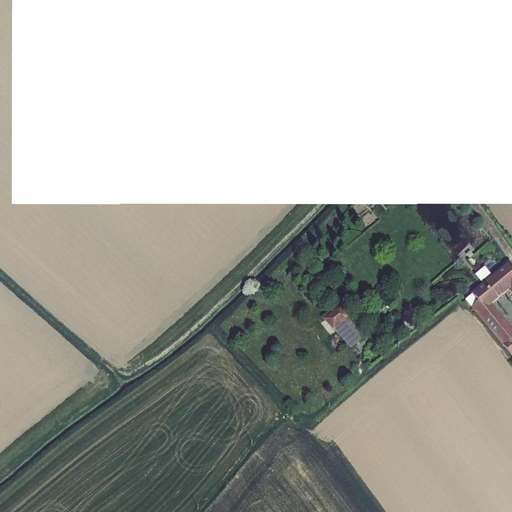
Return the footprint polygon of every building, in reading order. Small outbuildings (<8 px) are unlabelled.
[(367,225),(376,217),(359,199),(351,208),(367,225)] [(511,267),(508,262),(480,286),(492,301),(511,282),(511,267)] [(479,280),(489,274),(485,269),(476,275),(479,280)] [(471,294),(477,302),(511,350),(511,328),(492,304),(509,290),(511,293),(511,282),(492,301),(480,286),(471,294)] [(466,298),(464,299),(511,356),(511,355),(511,350),(477,302),(473,306),(466,298)] [(334,329),(351,348),(364,337),(347,318),(349,317),(339,305),(323,319),(333,330),(334,329)] [(400,325),(408,333),(415,325),(407,317),(400,325)]
